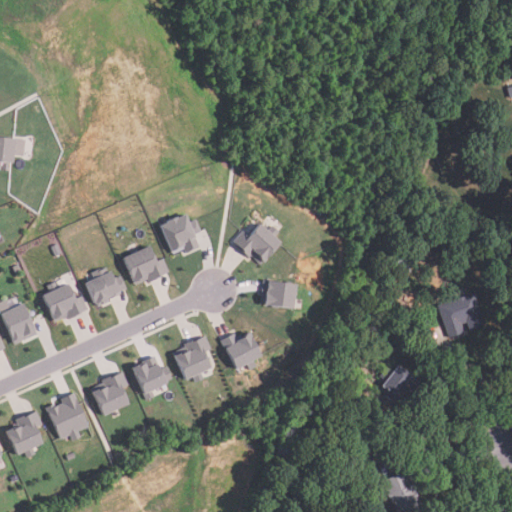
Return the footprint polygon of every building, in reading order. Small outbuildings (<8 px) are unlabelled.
[(25,140),(0,137),(0,169),(1,162),(12,163),(13,155),(23,156),(25,140)] [(160,226),(172,253),(182,248),(185,253),(199,247),(194,235),(201,232),(195,219),(188,222),(185,215),(160,226)] [(282,243),(261,265),(250,255),(248,257),(232,243),(243,232),(247,236),(260,222),(267,229),(271,225),(279,232),(275,237),(282,243)] [(123,258),(134,285),(147,280),(147,281),(168,273),(162,259),(155,262),(149,247),(123,258)] [(396,279),(390,265),(405,259),(411,272),(396,279)] [(21,271),(15,273),(13,267),(18,265),(21,271)] [(85,283),(94,303),(96,302),(98,306),(108,302),(107,300),(121,294),(120,292),(127,289),(121,276),(114,278),(111,270),(105,273),(103,268),(91,272),(94,279),(85,283)] [(297,285),(263,280),(259,304),(294,309),(297,285)] [(81,296),(88,310),(68,320),(66,317),(54,322),(42,295),(49,292),(46,285),(54,281),(57,288),(67,283),(75,299),(81,296)] [(447,338),(435,306),(472,293),(483,324),(467,330),(465,323),(459,325),(462,333),(447,338)] [(0,303),(0,315),(14,345),(37,334),(23,304),(10,310),(6,301),(0,303)] [(379,322),(371,313),(378,307),(386,316),(379,322)] [(369,336),(360,323),(366,318),(375,331),(369,336)] [(261,357),(250,334),(236,340),(233,334),(221,340),(236,371),(246,366),(249,371),(257,367),(253,360),(261,357)] [(204,336),(210,349),(203,352),(211,369),(202,374),(204,379),(195,383),(192,378),(185,381),(173,353),(185,348),(184,345),(204,336)] [(133,369),(145,399),(152,396),(150,391),(166,384),(165,382),(172,379),(166,366),(160,369),(154,356),(144,360),(145,364),(133,369)] [(398,407),(382,395),(385,391),(379,387),(395,366),(418,383),(412,392),(410,390),(398,407)] [(92,389),(103,415),(128,404),(121,388),(128,385),(122,372),(103,380),(105,384),(92,389)] [(45,408),(58,440),(69,435),(71,441),(79,438),(76,432),(87,427),(73,393),(60,399),(62,403),(55,407),(54,404),(45,408)] [(35,429),(42,425),(35,410),(13,420),(16,426),(4,431),(15,456),(23,452),(25,458),(33,454),(30,448),(41,443),(35,429)] [(323,435),(318,428),(329,420),(334,427),(323,435)] [(74,458),(67,461),(65,456),(72,453),(74,458)] [(394,511),(382,481),(403,472),(408,486),(412,485),(419,504),(416,505),(418,511),(394,511)]
